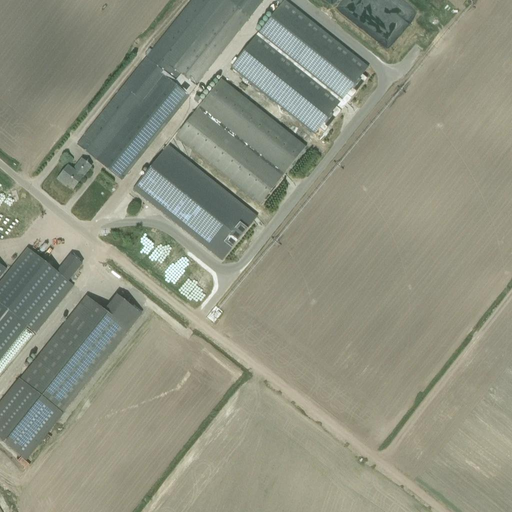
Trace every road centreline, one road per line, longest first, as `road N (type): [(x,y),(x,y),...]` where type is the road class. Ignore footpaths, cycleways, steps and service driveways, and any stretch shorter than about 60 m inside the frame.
road 1 (track): [(439,511),(107,251)]
road 2 (unclassified): [(107,251),(0,164)]
